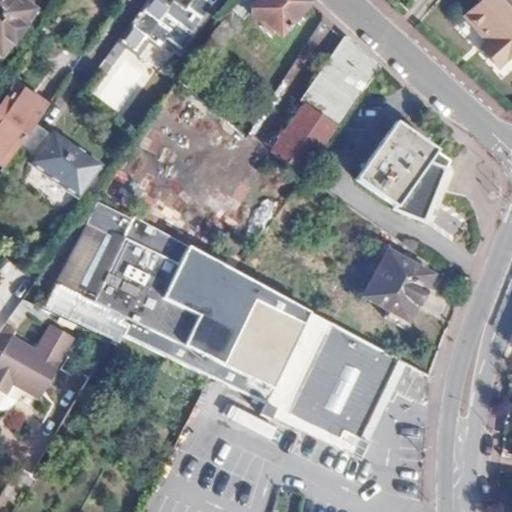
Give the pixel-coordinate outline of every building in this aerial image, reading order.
[(8,46),(21,29),(11,21),(23,6),(14,0),(0,0),(0,51),(6,45),(8,46)] [(151,0),(152,0),(151,0),(147,0),(139,11),(142,13),(140,16),(137,14),(129,26),(131,27),(129,31),(126,29),(110,52),(118,58),(124,51),(134,58),(145,44),(156,54),(163,46),(177,56),(217,0),(185,0),(180,8),(183,10),(181,12),(164,0),(151,0)] [(236,0),(228,11),(239,21),(248,12),(259,0),(236,0)] [(305,3),(302,0),(259,0),(248,12),(275,37),(305,3)] [(511,13),(499,0),(478,0),(463,15),(486,41),(480,47),(497,66),(511,51),(511,13)] [(511,0),(499,0),(511,13),(511,0)] [(379,68),(343,36),(314,78),(317,80),(353,106),(379,68)] [(353,106),(317,80),(266,152),(303,177),(353,106)] [(0,102),(0,166),(12,150),(29,125),(42,108),(11,88),(0,102)] [(438,168),(442,158),(393,121),(352,178),(390,206),(388,212),(422,224),(444,170),(438,168)] [(29,125),(12,150),(28,162),(25,167),(74,202),(97,169),(50,134),(46,137),(29,125)] [(448,160),(442,158),(438,168),(444,170),(448,160)] [(93,197),(75,222),(117,243),(86,301),(121,318),(118,325),(126,329),(120,338),(163,358),(207,379),(255,403),(296,423),(331,438),(336,428),(359,387),(378,350),(235,274),(93,197)] [(424,291),(431,278),(386,252),(360,297),(405,324),(414,308),(418,310),(428,293),(424,291)] [(3,323),(0,326),(0,393),(2,394),(10,383),(36,399),(64,356),(40,341),(34,351),(9,336),(13,328),(3,323)] [(393,358),(378,350),(359,387),(336,428),(352,436),(393,358)] [(294,428),(295,428),(296,423),(255,403),(253,408),(294,428)] [(327,444),(331,438),(296,423),(295,428),(327,444)]
